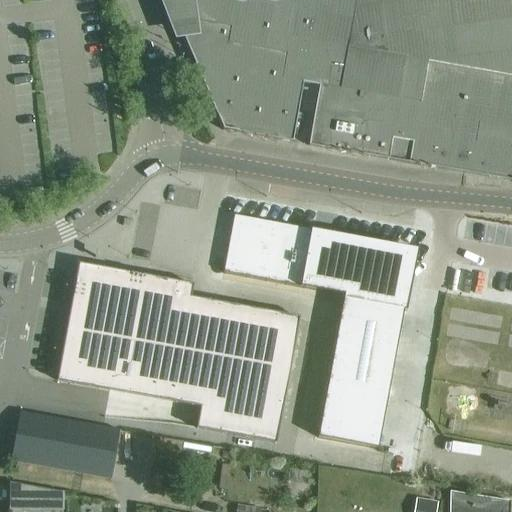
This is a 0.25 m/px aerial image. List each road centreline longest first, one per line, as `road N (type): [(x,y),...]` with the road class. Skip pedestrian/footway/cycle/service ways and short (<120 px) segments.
road 1 (residential): [(511,204),(162,154)]
road 2 (unclassified): [(0,244),(65,229),(162,154)]
road 3 (unclassified): [(162,154),(160,48),(140,0)]
